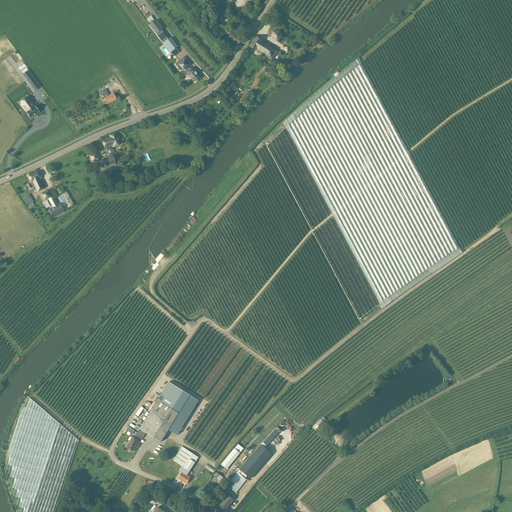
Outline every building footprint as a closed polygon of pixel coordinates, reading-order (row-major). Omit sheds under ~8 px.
[(223,36),(228,39),(238,46),(243,38),(233,32),(228,28),(227,29),(213,19),(209,25),(213,28),(223,35),(223,36)] [(268,36),(281,44),(287,39),(283,29),(280,28),(270,29),(268,36)] [(163,43),(169,39),(161,30),(156,34),(163,43)] [(262,41),(256,37),(250,46),(272,60),(277,52),(272,49),(273,47),(265,41),(264,43),(261,42),(262,41)] [(174,56),(179,52),(176,48),(171,52),(174,56)] [(201,77),(195,71),(194,69),(192,71),(191,68),(188,65),(190,63),(185,57),(178,62),(184,69),(187,72),(186,72),(189,75),(187,77),(190,80),(192,79),(195,82),(201,77)] [(23,74),(32,86),(35,90),(41,87),(37,82),(28,70),(23,74)] [(107,104),(116,99),(113,94),(108,96),(105,89),(99,92),(101,96),(102,95),(103,98),(104,98),(107,104)] [(20,104),(26,112),(34,106),(29,98),(20,104)] [(26,112),(26,113),(30,118),(39,111),(35,106),(34,106),(26,112)] [(106,149),(109,156),(102,159),(105,167),(107,172),(117,168),(115,163),(120,161),(119,156),(117,157),(115,152),(113,153),(111,147),(112,147),(116,146),(120,144),(115,133),(101,139),(105,150),(106,149)] [(98,159),(99,159),(95,153),(93,150),(85,154),(91,165),(99,161),(98,159)] [(31,182),(30,183),(26,185),(28,189),(32,187),(34,191),(45,186),(38,171),(28,176),(31,182)] [(53,219),(64,212),(60,204),(58,204),(55,198),(58,197),(53,188),(48,191),(47,190),(40,194),(44,201),(47,199),(52,208),(48,210),(53,219)] [(33,202),(29,195),(23,198),(30,208),(34,205),(32,203),(33,202)] [(158,399),(139,429),(161,442),(169,429),(177,435),(199,400),(168,382),(158,399)] [(144,404),(145,405),(143,409),(146,411),(148,408),(149,406),(151,407),(153,403),(146,399),(144,404)] [(132,437),(126,447),(133,451),(135,448),(136,448),(137,447),(140,442),(139,442),(141,439),(136,435),(134,438),(132,437)] [(240,469),(241,470),(251,479),(265,462),(272,454),(261,445),(240,469)] [(180,471),(182,472),(178,478),(186,484),(190,477),(186,474),(188,470),(190,471),(195,463),(195,462),(198,459),(192,455),(193,454),(182,447),(174,459),(176,460),(175,462),(183,466),(180,471)] [(234,448),(221,464),(227,469),(240,453),(234,448)] [(233,500),(232,499),(228,496),(232,490),(236,493),(248,478),(240,471),(228,485),(221,494),(225,498),(224,499),(220,505),(221,506),(220,507),(224,510),(225,509),(225,510),(226,509),(233,500)] [(224,478),(216,472),(211,478),(219,484),(224,478)] [(210,485),(204,493),(209,497),(217,487),(211,483),(210,485)]
